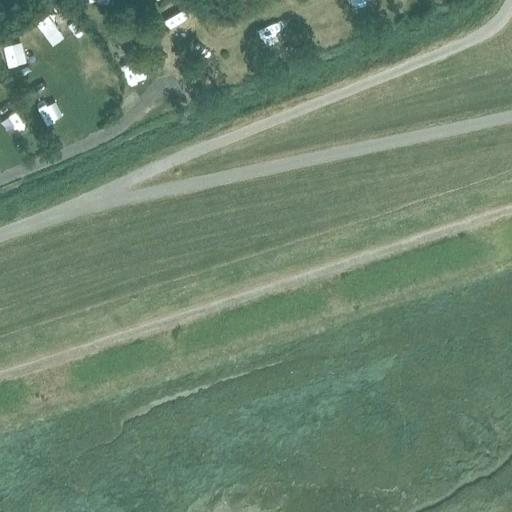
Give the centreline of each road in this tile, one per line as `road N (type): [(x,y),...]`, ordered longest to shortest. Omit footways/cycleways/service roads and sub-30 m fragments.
road 1 (track): [(511,214),(0,375)]
road 2 (unclassified): [(90,202),(221,137),(434,59),(511,9)]
road 3 (unclassified): [(90,202),(511,115)]
